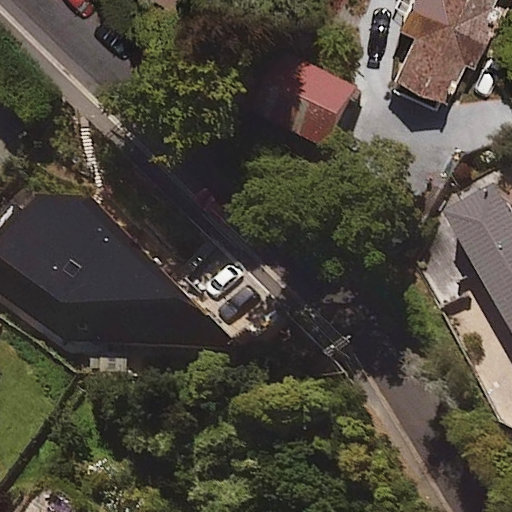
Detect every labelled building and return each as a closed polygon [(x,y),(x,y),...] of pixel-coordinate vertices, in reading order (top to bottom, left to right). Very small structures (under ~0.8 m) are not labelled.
[(191,0),(153,0),(181,16),(191,0)] [(394,0),(394,1),(413,9),(386,72),(444,97),(486,0),(394,0)] [(360,89),(285,53),(258,111),(332,146),(360,89)] [(488,271),(511,314),(511,202),(496,175),(465,192),(443,221),(457,246),(422,267),(446,309),(471,295),(465,284),(488,271)] [(0,477),(9,467),(0,460),(0,477)]
